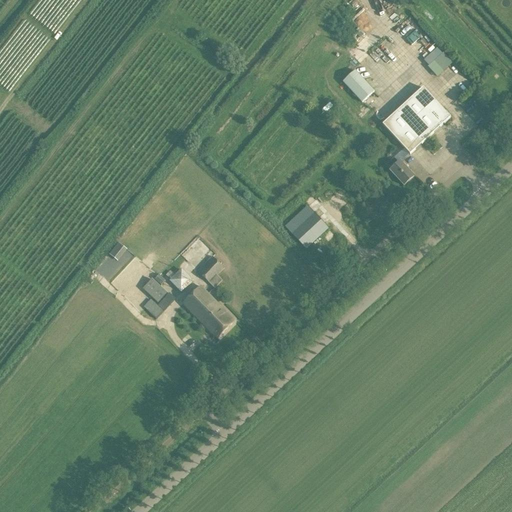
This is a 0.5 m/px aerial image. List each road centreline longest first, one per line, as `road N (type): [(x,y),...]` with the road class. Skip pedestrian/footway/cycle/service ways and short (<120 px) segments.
road 1 (tertiary): [(227,432),(490,186)]
road 2 (unclassified): [(206,406),(470,162)]
